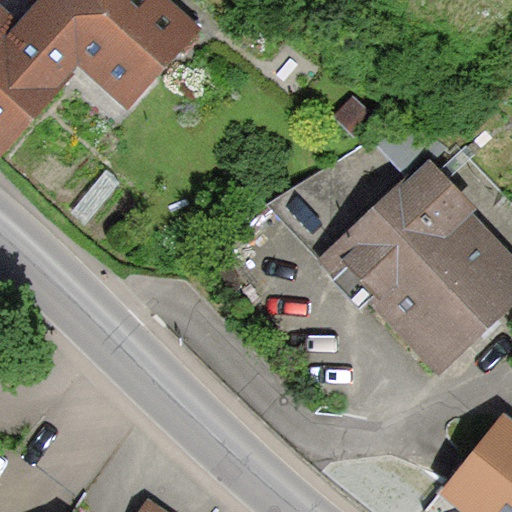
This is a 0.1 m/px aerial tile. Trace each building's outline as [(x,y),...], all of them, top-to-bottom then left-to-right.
[(0,0),(0,162),(88,65),(15,0),(0,0)] [(123,82),(209,0),(60,0),(53,8),(123,82)] [(286,224),(433,367),(511,285),(511,244),(386,122),(286,224)] [(431,506),(440,511),(511,511),(511,413),(498,404),(431,506)] [(150,511),(86,473),(61,511),(150,511)]
